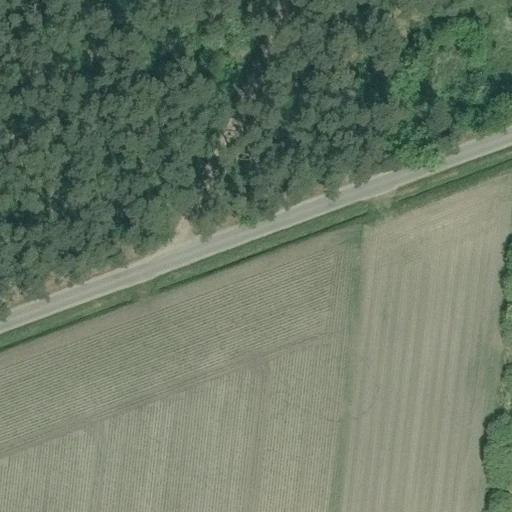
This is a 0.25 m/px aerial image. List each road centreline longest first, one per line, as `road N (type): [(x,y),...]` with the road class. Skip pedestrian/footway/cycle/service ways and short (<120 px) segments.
road 1 (residential): [(511,135),(0,325)]
road 2 (track): [(166,264),(256,84),(287,0)]
